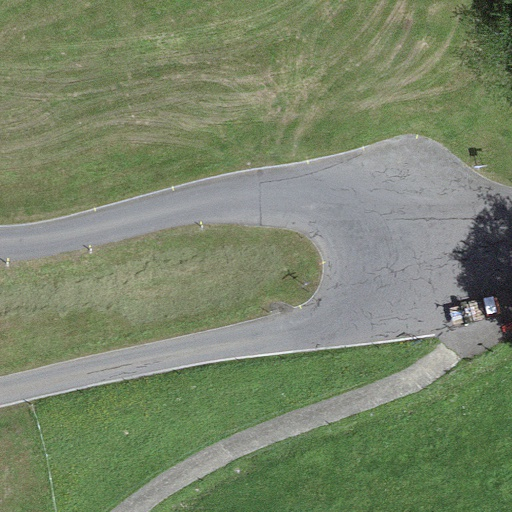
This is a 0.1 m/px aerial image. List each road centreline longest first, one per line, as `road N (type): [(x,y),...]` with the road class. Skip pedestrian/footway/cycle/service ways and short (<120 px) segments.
road 1 (unclassified): [(511,241),(303,322),(0,390)]
road 2 (track): [(459,267),(335,216),(216,200),(0,242)]
road 3 (track): [(459,267),(454,345),(434,367),(241,441),(132,511)]
